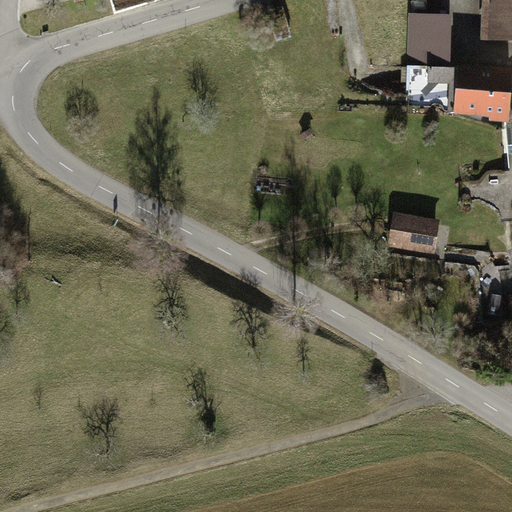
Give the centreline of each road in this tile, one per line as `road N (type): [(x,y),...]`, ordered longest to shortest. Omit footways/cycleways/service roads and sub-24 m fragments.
road 1 (tertiary): [(511,413),(56,156),(32,129),(5,72)]
road 2 (track): [(511,395),(398,414),(48,511)]
road 3 (tertiary): [(5,72),(225,0)]
